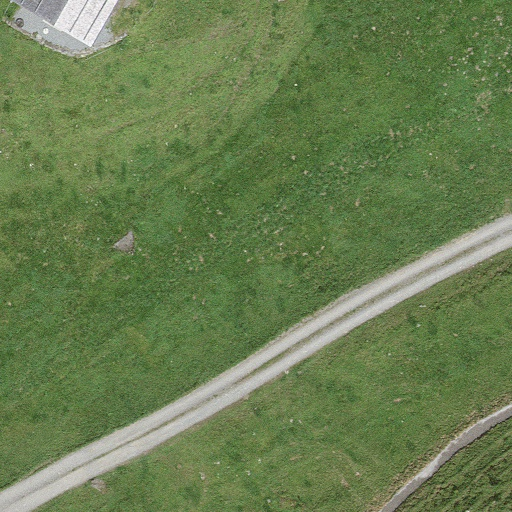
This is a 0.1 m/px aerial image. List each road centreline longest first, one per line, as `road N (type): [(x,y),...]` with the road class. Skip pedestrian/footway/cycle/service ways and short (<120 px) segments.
road 1 (track): [(511,230),(0,507)]
road 2 (track): [(386,511),(450,451),(511,410)]
